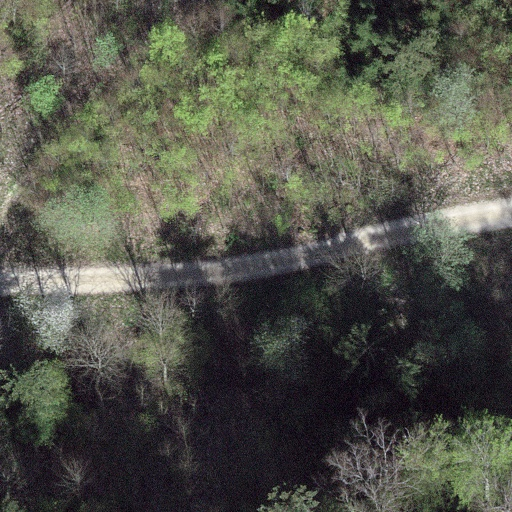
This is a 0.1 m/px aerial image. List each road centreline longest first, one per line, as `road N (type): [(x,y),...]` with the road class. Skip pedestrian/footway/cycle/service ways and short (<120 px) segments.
road 1 (track): [(0,270),(129,274),(313,254),(511,219)]
road 2 (track): [(0,198),(188,0)]
